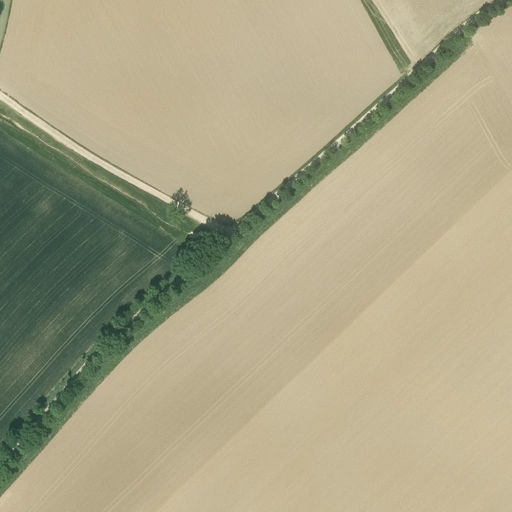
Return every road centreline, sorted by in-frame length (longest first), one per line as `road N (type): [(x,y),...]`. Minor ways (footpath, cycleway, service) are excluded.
road 1 (track): [(228,238),(504,0)]
road 2 (track): [(0,468),(101,349),(228,238)]
road 3 (track): [(228,238),(0,95)]
